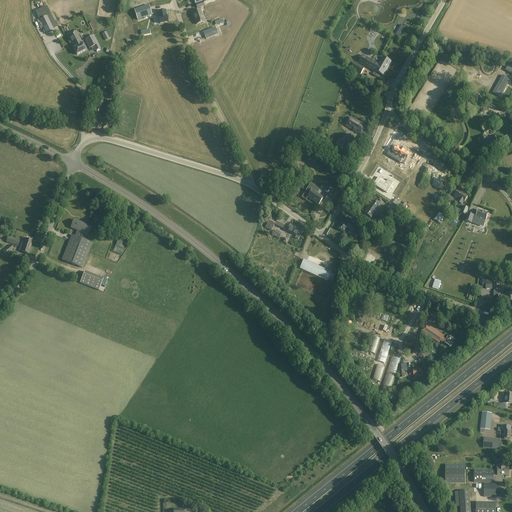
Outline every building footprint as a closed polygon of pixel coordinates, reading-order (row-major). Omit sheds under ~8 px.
[(193,0),(197,9),(204,6),(202,1),(204,0),(193,0)] [(149,6),(134,10),(137,20),(152,15),(149,6)] [(204,22),(200,10),(193,13),(196,24),(204,22)] [(165,11),(158,12),(159,17),(158,17),(160,24),(168,22),(167,16),(166,16),(165,11)] [(54,31),(47,16),(39,20),(47,35),(54,31)] [(398,29),(395,35),(399,38),(403,32),(405,28),(401,25),(398,29)] [(215,27),(203,32),(206,39),(218,34),(215,27)] [(68,36),(69,39),(68,40),(70,44),(71,43),(72,45),(81,41),(77,32),(68,36)] [(100,49),(94,35),(85,40),(89,49),(94,47),(96,51),(100,49)] [(81,41),(72,45),(74,48),(74,49),(77,55),(86,50),(83,44),(81,41)] [(391,62),(383,57),(379,65),(363,55),(359,63),(372,70),(373,69),(383,75),(385,72),(387,68),(388,66),(391,62)] [(355,63),(351,69),(360,75),(364,68),(355,63)] [(509,83),(501,78),(493,91),(501,96),(509,83)] [(105,101),(98,99),(95,107),(91,122),(99,124),(101,116),(106,117),(110,103),(105,101)] [(361,123),(351,117),(346,126),(361,135),(367,125),(361,122),(361,123)] [(497,138),(493,136),(492,138),(491,137),(489,139),(486,137),(485,139),(481,137),(478,142),(482,145),(483,143),(492,148),(496,140),(497,138)] [(360,142),(355,139),(351,146),(356,149),(360,142)] [(340,144),(337,142),(334,147),(340,151),(343,146),(343,145),(341,143),(340,144)] [(390,151),(388,155),(395,159),(404,164),(409,155),(405,152),(405,151),(401,149),(401,150),(396,147),(396,148),(393,146),(390,151)] [(297,152),(293,159),(298,162),(302,155),(297,152)] [(381,180),(378,185),(388,192),(393,184),(388,181),(386,183),(381,180)] [(320,190),(310,184),(304,193),(308,195),(307,197),(319,205),(323,198),(317,194),(320,190)] [(332,188),(328,185),(324,191),(334,197),(337,191),(332,188)] [(468,196),(458,190),(454,196),(460,199),(458,202),(462,204),(464,202),(468,196)] [(440,204),(444,197),(439,193),(434,201),(440,204)] [(380,205),(374,201),(365,213),(371,217),(380,205)] [(396,207),(390,203),(385,210),(391,214),(396,207)] [(468,208),(463,206),(462,210),(458,209),(457,211),(466,215),(468,208)] [(488,214),(478,210),(476,216),(486,220),(488,214)] [(474,216),(468,213),(465,221),(471,223),(474,216)] [(265,216),(262,221),(267,223),(265,227),(271,231),(275,224),(283,229),(286,222),(278,217),(278,219),(274,217),(272,220),(265,216)] [(457,229),(461,223),(451,217),(447,223),(457,229)] [(356,229),(358,230),(362,224),(354,218),(350,224),(344,219),(341,224),(341,225),(339,228),(344,232),(348,228),(354,233),(354,232),(353,232),(356,229)] [(91,227),(74,220),(71,228),(77,230),(75,237),(72,235),(62,260),(82,268),(91,243),(79,238),(81,232),(88,234),(91,227)] [(291,224),(287,231),(296,236),(295,238),(298,240),(299,237),(303,231),(291,224)] [(282,233),(276,230),(273,236),(279,239),(282,233)] [(20,240),(8,237),(6,243),(18,246),(20,240)] [(33,241),(26,239),(25,242),(23,242),(19,251),(28,254),(33,241)] [(117,242),(114,252),(123,255),(127,245),(117,242)] [(14,249),(10,244),(3,250),(6,255),(14,249)] [(331,281),(335,274),(303,259),(300,268),(327,281),(328,280),(331,281)] [(82,273),(78,284),(96,291),(100,280),(82,273)] [(441,280),(438,287),(450,291),(453,285),(441,280)] [(511,302),(511,294),(503,295),(503,298),(501,298),(502,303),(508,302),(511,302)] [(382,314),(381,319),(391,322),(393,317),(382,314)] [(445,340),(442,338),(444,336),(431,327),(425,336),(430,339),(431,338),(439,343),(441,340),(450,347),(455,341),(448,335),(445,340)] [(375,354),(380,338),(374,336),(369,352),(375,354)] [(385,365),(391,342),(383,340),(377,363),(385,365)] [(392,356),(383,388),(391,390),(399,359),(392,356)] [(376,364),(373,379),(381,381),(384,366),(376,364)] [(410,373),(408,373),(408,376),(408,377),(410,377),(410,376),(414,376),(414,377),(423,376),(422,369),(413,370),(413,372),(410,373)] [(511,394),(507,394),(506,398),(503,398),(502,403),(511,403),(511,394)] [(490,430),(492,413),(482,412),(480,429),(490,430)] [(511,427),(503,426),(502,429),(498,428),(498,431),(500,431),(500,435),(504,436),(504,439),(511,440),(511,431),(510,431),(511,427)] [(499,439),(484,437),(483,447),(498,449),(499,439)] [(506,465),(498,465),(498,468),(498,475),(509,475),(509,468),(505,468),(506,465)] [(465,470),(445,470),(445,484),(465,484),(465,470)] [(474,470),(474,482),(494,482),(494,470),(474,470)] [(499,484),(484,484),(484,497),(499,497),(499,484)] [(471,511),(470,491),(459,492),(460,511),(471,511)] [(495,511),(496,503),(476,503),(475,511),(495,511)]
